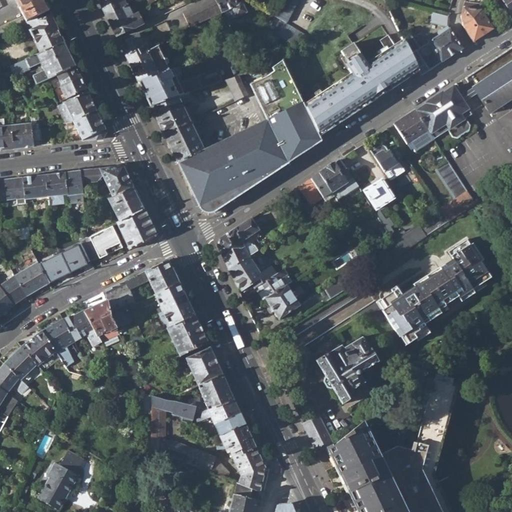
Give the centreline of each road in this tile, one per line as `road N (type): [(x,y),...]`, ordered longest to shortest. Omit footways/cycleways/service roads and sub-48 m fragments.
road 1 (residential): [(511,30),(184,239)]
road 2 (secondary): [(184,239),(298,474)]
road 3 (residential): [(184,239),(64,296),(0,341)]
road 4 (residential): [(0,164),(142,148)]
